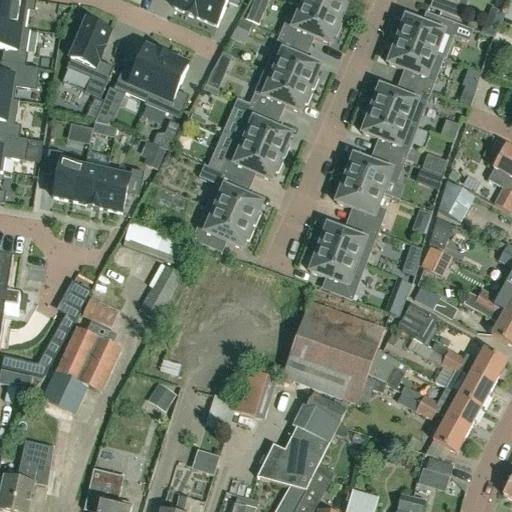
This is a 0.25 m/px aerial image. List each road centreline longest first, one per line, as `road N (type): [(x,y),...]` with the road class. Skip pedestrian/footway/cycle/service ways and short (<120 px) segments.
road 1 (residential): [(278,269),(384,0)]
road 2 (residential): [(94,0),(212,50)]
